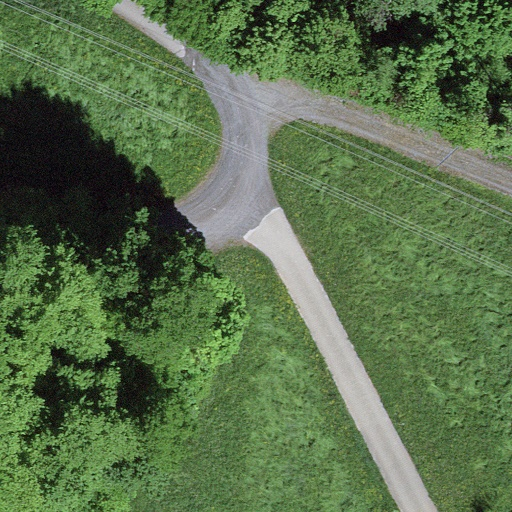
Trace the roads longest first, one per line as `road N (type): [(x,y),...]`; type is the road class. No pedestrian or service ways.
road 1 (track): [(212,66),(241,120),(243,174),(184,232),(61,232),(0,211)]
road 2 (track): [(243,174),(418,511)]
road 3 (track): [(511,180),(212,66)]
